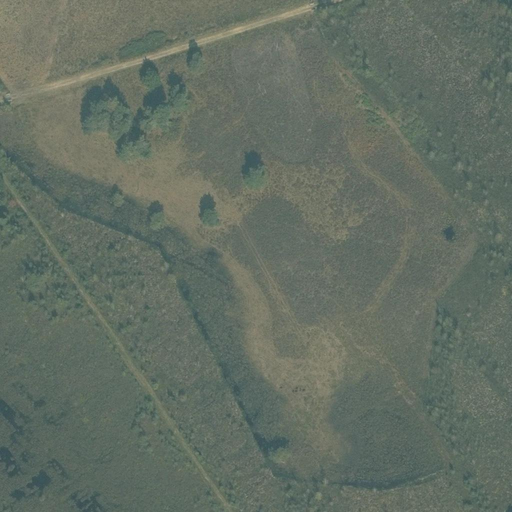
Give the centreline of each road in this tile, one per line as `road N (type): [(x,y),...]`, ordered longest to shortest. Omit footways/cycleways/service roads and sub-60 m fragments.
road 1 (track): [(228,511),(0,170)]
road 2 (track): [(1,100),(339,0)]
